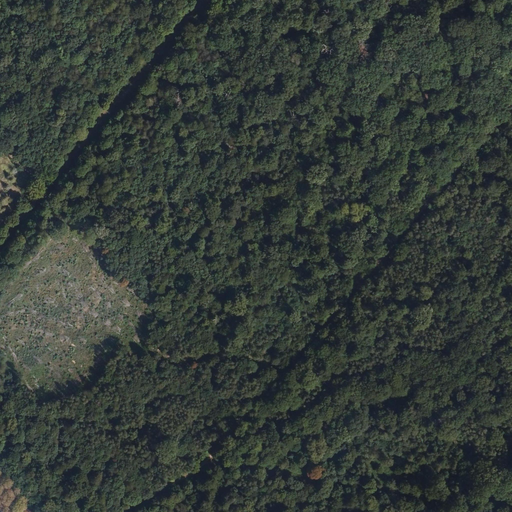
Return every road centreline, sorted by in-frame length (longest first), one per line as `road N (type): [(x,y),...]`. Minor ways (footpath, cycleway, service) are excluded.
road 1 (track): [(511,102),(203,462)]
road 2 (track): [(0,244),(203,0)]
road 3 (track): [(511,496),(428,497),(203,462)]
road 4 (track): [(511,324),(489,322),(430,281),(366,276)]
road 5 (track): [(511,285),(508,228),(467,154)]
